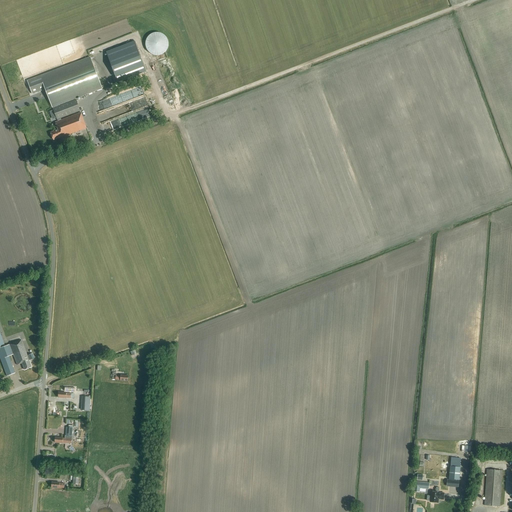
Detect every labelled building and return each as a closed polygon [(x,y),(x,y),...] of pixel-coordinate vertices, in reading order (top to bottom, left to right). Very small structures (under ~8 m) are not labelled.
[(168,48),(168,44),(168,41),(166,38),(164,35),(161,33),(157,33),(154,33),(150,35),(148,37),(146,40),(145,44),(146,47),(147,50),(150,53),(153,55),(156,55),(160,55),(163,54),(166,51),(168,48)] [(135,41),(106,52),(117,82),(146,72),(135,41)] [(77,97),(102,88),(91,57),(27,82),(32,94),(45,89),(52,107),(53,108),(52,108),(57,120),(57,121),(55,123),(57,130),(50,132),(53,140),(59,138),(60,139),(61,138),(62,142),(67,140),(65,136),(87,128),(81,113),(61,120),(61,118),(80,111),(76,100),(60,106),(60,104),(77,98),(77,97)] [(34,358),(32,354),(27,356),(21,340),(4,346),(0,334),(0,357),(7,376),(15,373),(8,356),(13,354),(17,365),(22,363),(24,370),(31,367),(28,360),(34,358)] [(82,397),(81,410),(89,411),(90,398),(82,397)] [(66,427),(65,438),(63,438),(55,437),(55,442),(62,443),(71,443),(73,428),(66,427)] [(450,466),(449,479),(459,480),(460,467),(450,466)] [(484,505),(500,507),(502,471),(487,470),(484,505)] [(459,481),(447,480),(446,487),(458,488),(459,481)] [(414,482),(413,492),(419,492),(420,488),(429,489),(429,483),(414,482)] [(427,496),(427,501),(429,501),(431,501),(431,502),(438,502),(438,499),(443,499),(444,493),(439,492),(436,492),(431,492),(431,496),(427,496)]
